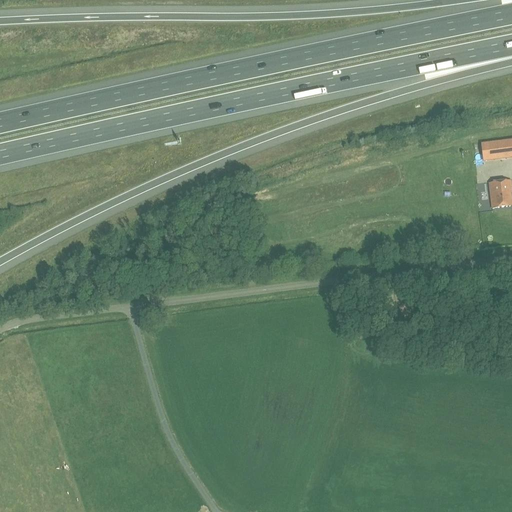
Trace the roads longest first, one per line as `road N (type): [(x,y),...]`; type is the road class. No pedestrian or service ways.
road 1 (motorway): [(0,262),(236,148),(511,53)]
road 2 (motorway): [(0,155),(511,45)]
road 3 (motorway): [(511,14),(0,123)]
road 4 (unclassified): [(0,331),(48,317),(511,257)]
road 5 (motorway): [(459,0),(286,17),(0,21)]
